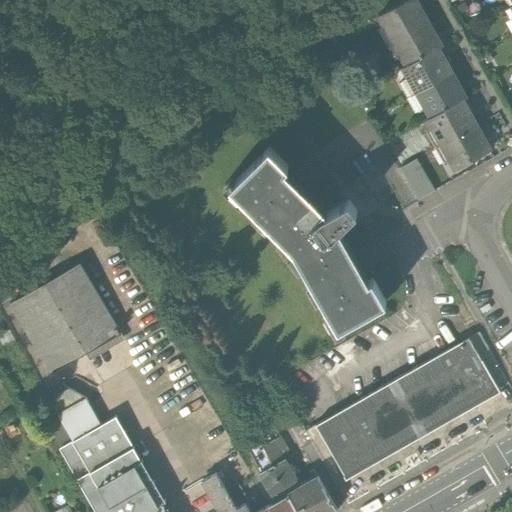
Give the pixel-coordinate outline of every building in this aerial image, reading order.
[(432,19),(421,0),(411,0),(378,18),(390,41),(432,19)] [(432,19),(390,41),(403,65),(442,43),(444,42),(432,19)] [(415,92),(456,69),(442,43),(403,65),(400,67),(415,92)] [(456,69),(415,92),(429,118),(471,96),(456,69)] [(471,96),(429,118),(443,144),(485,122),(471,96)] [(485,122),(443,144),(457,170),(499,147),(485,122)] [(357,225),(349,215),(341,205),(328,217),(287,176),(291,173),(271,154),(225,197),(286,258),(332,338),(387,309),(375,287),(372,289),(342,238),(357,225)] [(399,164),(415,197),(434,188),(418,155),(399,164)] [(11,302),(53,378),(127,338),(85,262),(11,302)] [(318,427),(350,484),(506,395),(473,338),(318,427)] [(90,398),(59,415),(73,439),(61,445),(99,511),(161,511),(170,508),(119,419),(106,426),(90,398)] [(286,457),(262,472),(282,504),(293,497),(305,489),(286,457)] [(239,511),(220,479),(207,486),(221,511),(239,511)] [(301,511),(341,511),(322,480),(305,489),(293,497),(301,511)] [(274,511),(301,511),(293,497),(282,504),(273,510),(274,511)]
